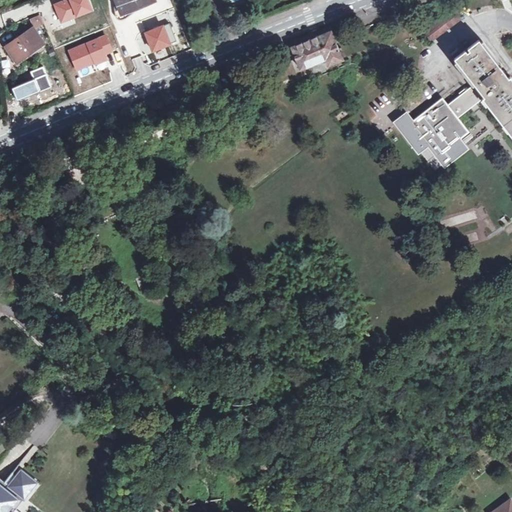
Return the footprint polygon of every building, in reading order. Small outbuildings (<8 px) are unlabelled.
[(115,0),(121,14),(138,7),(154,0),(153,0),(115,0)] [(87,1),(64,16),(76,34),(99,18),(87,1)] [(0,15),(4,27),(28,17),(23,6),(0,15)] [(136,10),(138,7),(121,14),(115,16),(116,17),(120,19),(126,17),(136,10)] [(462,20),(454,9),(423,33),(430,43),(462,20)] [(33,27),(5,46),(17,62),(44,43),(33,27)] [(300,68),(325,58),(328,64),(341,59),(330,32),(291,47),(300,68)] [(487,106),(511,138),(511,79),(510,77),(508,78),(478,40),(467,49),(469,52),(467,53),(465,51),(454,59),(474,85),(466,91),(464,88),(458,93),(460,95),(446,106),(442,100),(412,123),(406,114),(395,122),(418,151),(428,144),(437,155),(443,164),(464,148),(457,139),(467,132),(456,118),(483,97),(489,104),(487,106)] [(132,278),(135,278),(146,274),(151,268),(155,261),(156,252),(154,244),(149,237),(143,232),(135,230),(126,230),(119,233),(112,239),(108,247),(107,254),(109,261),(112,268),(117,274),(124,277),(132,278)] [(146,274),(135,278),(142,293),(152,289),(149,281),(146,274)] [(10,507),(20,496),(24,499),(30,491),(28,490),(33,484),(27,479),(28,477),(20,471),(14,479),(9,475),(3,483),(0,479),(0,511),(16,511),(14,509),(10,507)] [(28,490),(30,491),(36,483),(28,477),(27,479),(33,484),(28,490)] [(10,507),(14,509),(24,499),(20,496),(10,507)] [(511,511),(511,502),(510,499),(491,511),(511,511)]
